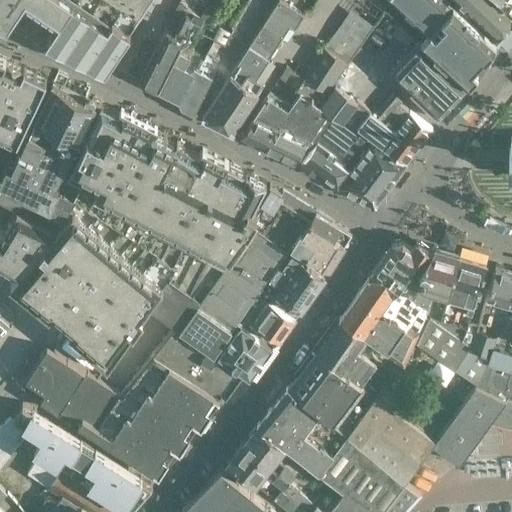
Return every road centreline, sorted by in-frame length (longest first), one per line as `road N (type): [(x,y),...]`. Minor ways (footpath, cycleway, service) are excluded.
road 1 (residential): [(377,227),(287,174),(0,37)]
road 2 (residential): [(154,511),(294,350),(377,227)]
road 3 (residential): [(511,64),(413,185)]
